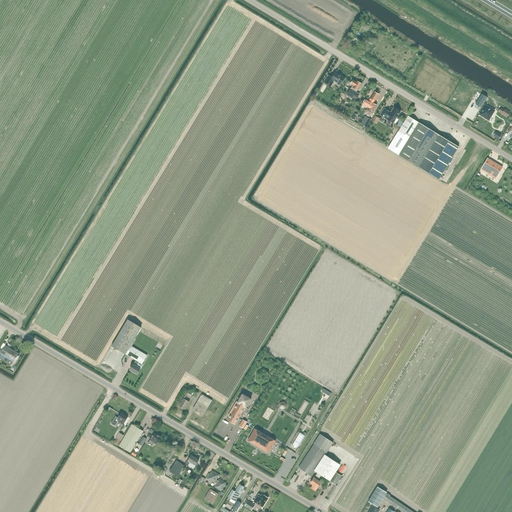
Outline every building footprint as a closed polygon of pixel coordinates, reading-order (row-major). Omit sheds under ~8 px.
[(334,82),(340,86),(345,78),(335,72),(332,77),(329,75),(324,83),(330,87),(334,82)] [(350,89),(347,95),(356,100),(359,94),(356,92),(357,90),(358,91),(362,84),(357,81),(353,79),(350,84),(352,86),(350,89)] [(369,109),(373,112),(377,105),(373,103),(374,101),(375,101),(379,95),(374,91),(370,98),(369,101),(366,99),(364,103),(370,107),(369,109)] [(482,94),(475,104),(481,108),(487,97),(482,94)] [(488,120),(494,111),(485,105),(479,114),(488,120)] [(401,112),(394,108),(391,113),(384,109),(380,116),(394,124),(401,112)] [(503,111),(500,109),(498,112),(507,118),(511,113),(505,108),(503,111)] [(439,180),(459,147),(408,116),(404,123),(401,128),(399,132),(409,139),(399,155),(439,180)] [(366,117),(364,119),(361,125),(366,128),(370,120),(366,117)] [(485,162),(481,168),(497,177),(502,168),(487,159),(485,162)] [(128,319),(112,346),(125,354),(136,360),(134,364),(133,364),(129,370),(137,375),(143,364),(142,364),(147,356),(132,346),(135,341),(153,351),(159,342),(140,330),(142,328),(128,319)] [(14,362),(19,353),(5,345),(3,349),(0,348),(0,347),(0,356),(1,355),(14,362)] [(190,398),(192,395),(194,392),(193,391),(193,390),(189,388),(187,391),(189,392),(189,393),(187,392),(183,399),(179,406),(185,410),(190,402),(187,400),(189,398),(190,398)] [(212,400),(202,394),(193,409),(203,415),(212,400)] [(251,399),(242,394),(237,402),(236,402),(228,416),(229,416),(227,420),(235,424),(245,407),(246,408),(251,399)] [(116,417),(111,424),(115,426),(118,421),(123,425),(128,417),(121,412),(117,418),(116,417)] [(251,420),(254,415),(248,412),(245,416),(251,420)] [(144,431),(132,424),(119,446),(130,453),(144,431)] [(275,441),(255,429),(248,440),(269,453),(275,441)] [(302,448),(309,434),(303,431),(296,445),(302,448)] [(119,432),(116,438),(121,441),(124,435),(119,432)] [(161,437),(154,433),(148,443),(152,446),(154,443),(157,445),(161,437)] [(342,467),(340,466),(341,465),(326,455),(333,443),(320,434),(313,444),(314,444),(298,468),(312,476),(315,471),(317,473),(314,478),(314,477),(310,483),(313,485),(311,488),(316,491),(321,482),(318,480),(322,476),(329,480),(329,481),(336,485),(342,476),(336,472),(338,473),(342,467)] [(142,446),(147,439),(143,436),(138,444),(142,446)] [(199,460),(191,455),(186,464),(188,465),(190,463),(196,466),(199,460)] [(170,472),(178,477),(185,466),(176,460),(173,465),(172,464),(172,465),(171,465),(169,468),(171,469),(169,472),(170,472)] [(217,480),(220,475),(212,470),(210,474),(209,473),(206,478),(212,482),(212,481),(215,483),(217,484),(215,487),(222,491),(226,483),(219,479),(218,481),(217,480)] [(244,487),(240,484),(235,492),(240,494),(244,487)] [(413,511),(390,496),(390,495),(388,493),(387,494),(386,494),(387,493),(377,487),(368,501),(378,507),(383,499),(402,511),(413,511)] [(213,503),(219,494),(210,489),(205,498),(213,503)] [(235,492),(234,491),(232,490),(228,497),(231,499),(235,501),(240,494),(235,492)] [(253,502),(263,507),(269,498),(264,495),(262,494),(261,495),(259,494),(258,494),(253,502)] [(236,511),(239,507),(242,503),(237,500),(236,501),(234,504),(233,506),(234,506),(230,511),(236,511)] [(252,510),(255,505),(248,501),(245,506),(252,510)]
